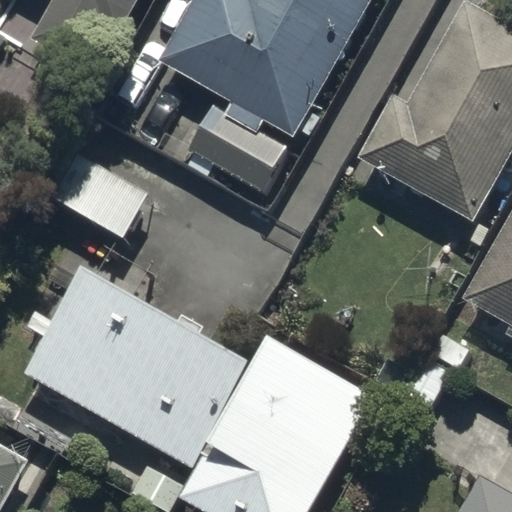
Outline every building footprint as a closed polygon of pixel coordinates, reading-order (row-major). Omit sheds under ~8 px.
[(33,0),(61,16),(36,59),(89,89),(113,48),(127,55),(158,0),(33,0)] [(208,0),(165,77),(237,118),(232,127),(221,120),(195,166),(268,208),(293,165),(263,148),(270,136),(302,154),(388,0),(208,0)] [(511,42),(472,19),(413,120),(402,113),(366,175),(477,240),(511,180),(511,42)] [(53,206),(129,255),(155,215),(80,166),(53,206)] [(511,238),(470,311),(511,335),(511,238)] [(201,485),(261,390),(88,293),(33,390),(201,485)] [(261,390),(201,485),(185,511),(327,511),(382,416),(279,358),(261,390)] [(455,385),(428,370),(395,430),(418,443),(431,420),(435,422),(455,385)] [(0,511),(11,511),(31,479),(0,461),(0,511)] [(511,511),(511,507),(485,492),(473,511),(511,511)]
